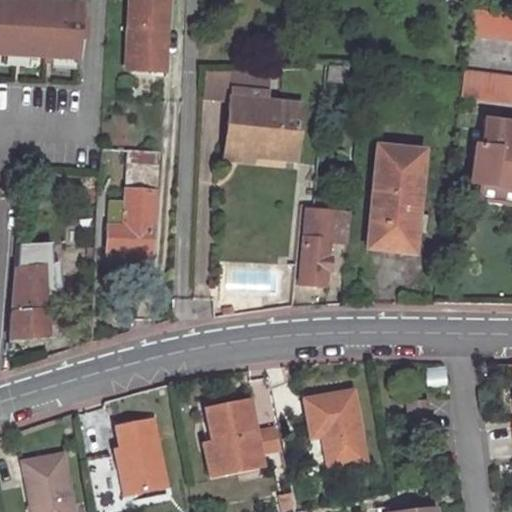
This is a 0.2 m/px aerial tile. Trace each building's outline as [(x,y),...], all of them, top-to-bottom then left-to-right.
[(163,74),(167,0),(127,0),(124,72),(163,74)] [(77,7),(0,2),(0,57),(74,61),(77,7)] [(465,35),(511,40),(511,12),(469,7),(465,35)] [(511,102),(511,76),(461,71),(457,97),(511,102)] [(269,72),(207,74),(205,98),(235,100),(268,102),(269,72)] [(268,102),(235,100),(231,140),(256,142),(255,154),(299,157),(303,105),(268,102)] [(511,123),(484,120),(480,146),(474,146),(469,187),(481,188),(480,202),(511,206),(511,123)] [(256,142),(231,140),(230,157),(254,159),(255,154),(256,142)] [(423,153),(376,148),(366,249),(404,252),(403,255),(419,256),(424,215),(418,214),(423,153)] [(151,256),(156,195),(110,192),(106,253),(151,256)] [(351,221),(303,216),(296,285),(323,288),(328,241),(348,243),(351,221)] [(41,266),(40,248),(17,247),(16,265),(41,266)] [(42,286),(41,266),(16,265),(14,287),(42,286)] [(54,313),(52,286),(42,286),(14,287),(8,358),(46,356),(44,313),(54,313)] [(348,390),(301,399),(307,431),(318,428),(319,435),(325,467),(362,459),(348,390)] [(207,440),(213,473),(255,465),(242,399),(201,407),(207,440)] [(423,401),(403,403),(405,420),(425,418),(423,401)] [(146,416),(111,422),(114,445),(110,445),(112,461),(117,460),(124,489),(160,482),(146,416)] [(318,428),(307,431),(308,437),(319,435),(318,428)] [(213,473),(207,440),(197,442),(203,475),(213,473)] [(73,511),(60,450),(20,458),(31,511),(73,511)] [(95,477),(111,474),(107,450),(91,453),(95,477)]
